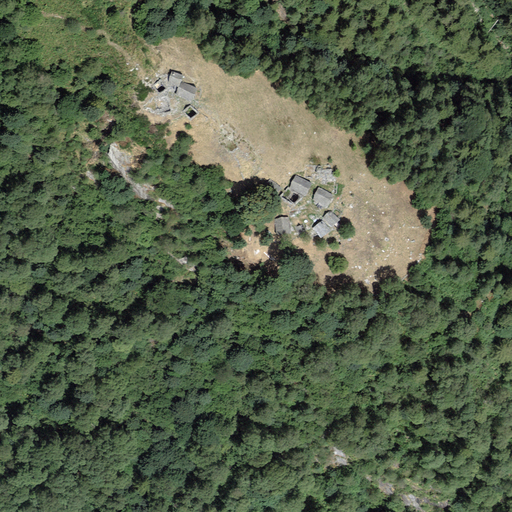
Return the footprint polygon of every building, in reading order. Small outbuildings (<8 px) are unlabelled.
[(183,76),(172,72),(168,83),(178,87),(179,87),(181,82),(183,76)] [(175,93),(175,94),(193,101),(198,88),(181,82),(179,87),(178,87),(175,93)] [(312,183),(295,175),(288,188),(305,196),(312,183)] [(280,187),(269,180),(262,190),(274,197),(280,187)] [(328,210),(329,207),(334,195),(318,188),(312,200),(319,203),(318,205),(328,210)] [(340,220),(330,210),(322,218),(331,228),(340,220)] [(288,217),(274,218),(276,237),(290,236),(288,217)] [(322,220),(312,228),(321,238),(330,231),(322,220)]
